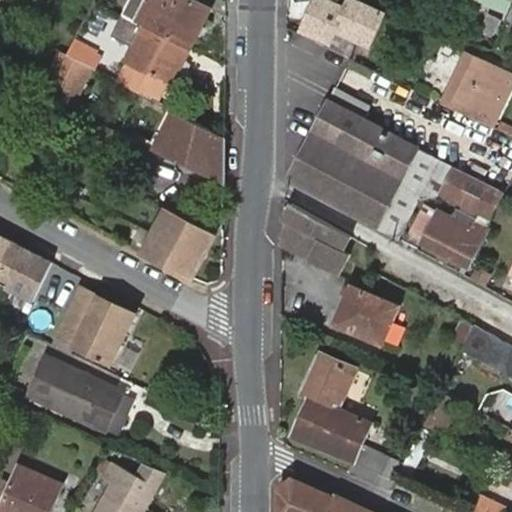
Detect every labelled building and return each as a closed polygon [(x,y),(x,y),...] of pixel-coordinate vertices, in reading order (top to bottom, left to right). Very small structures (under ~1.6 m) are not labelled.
[(149,0),(139,20),(193,49),(211,12),(186,0),(161,0),(159,3),(152,0),(149,0)] [(346,0),(342,9),(320,0),(311,0),(296,36),(327,50),(333,36),(368,52),(385,15),(350,0),(346,0)] [(186,62),(193,49),(139,20),(135,18),(124,13),(114,34),(136,44),(128,60),(174,85),(179,74),(187,78),(194,66),(186,62)] [(78,35),(67,54),(95,69),(113,79),(124,60),(78,35)] [(21,55),(0,44),(0,64),(15,72),(21,55)] [(67,54),(59,49),(38,92),(75,110),(95,69),(67,54)] [(511,74),(465,53),(442,103),(443,103),(491,126),(511,79),(511,74)] [(336,90),(292,183),(376,228),(418,148),(355,113),(360,102),(336,90)] [(225,183),(225,153),(215,149),(222,136),(179,113),(170,109),(152,146),(225,183)] [(0,139),(18,149),(26,134),(2,121),(0,124),(0,139)] [(138,176),(152,146),(100,122),(85,151),(138,176)] [(511,127),(501,123),(498,129),(511,134),(511,127)] [(418,148),(376,228),(397,240),(398,240),(420,201),(442,194),(491,221),(505,195),(418,148)] [(142,252),(190,278),(213,230),(224,236),(225,213),(199,202),(190,218),(165,205),(142,252)] [(424,233),(436,211),(424,204),(412,227),(424,233)] [(288,243),(285,249),(342,280),(354,257),(347,254),(355,239),(294,208),(285,225),(292,228),(285,241),(288,243)] [(467,268),(489,226),(458,210),(453,220),(436,211),(424,233),(419,244),(467,268)] [(0,279),(19,244),(0,234),(0,279)] [(59,265),(19,244),(0,279),(0,282),(41,304),(59,265)] [(189,279),(190,278),(142,252),(140,255),(189,279)] [(476,268),(470,279),(481,286),(487,274),(476,268)] [(59,336),(113,363),(137,313),(118,304),(100,295),(83,287),(59,336)] [(118,304),(120,298),(103,290),(100,295),(118,304)] [(349,290),(333,324),(378,345),(394,311),(349,290)] [(476,326),(460,318),(449,340),(465,348),(466,345),(476,326)] [(463,350),(476,357),(494,367),(511,376),(511,345),(476,326),(466,345),(465,348),(463,350)] [(462,352),(453,368),(466,375),(476,357),(463,350),(462,352)] [(349,471),(387,487),(393,475),(399,464),(360,445),(370,423),(371,421),(340,408),(358,372),(320,354),(301,392),(310,396),(294,434),(353,461),(349,471)] [(26,394),(108,434),(127,393),(45,355),(26,394)] [(2,392),(2,393),(19,401),(24,390),(7,381),(2,392)] [(436,431),(436,432),(445,436),(462,401),(449,394),(442,399),(438,408),(431,405),(422,423),(436,431)] [(432,404),(431,405),(438,408),(442,399),(437,396),(432,404)] [(393,475),(410,483),(436,432),(436,431),(422,423),(412,441),(402,460),(399,464),(393,475)] [(511,428),(510,428),(502,441),(511,446),(511,428)] [(112,464),(106,461),(100,471),(106,475),(112,464)] [(142,511),(165,471),(145,462),(137,477),(112,464),(106,475),(104,479),(112,483),(117,486),(111,498),(106,495),(96,511),(142,511)] [(0,511),(52,511),(63,484),(18,466),(12,484),(0,479),(0,511)] [(379,511),(337,491),(334,495),(293,476),(281,484),(281,511),(379,511)] [(117,486),(112,483),(106,495),(111,498),(117,486)] [(460,507),(469,511),(471,511),(477,501),(464,496),(460,507)] [(477,501),(471,511),(504,511),(478,498),(477,501)]
